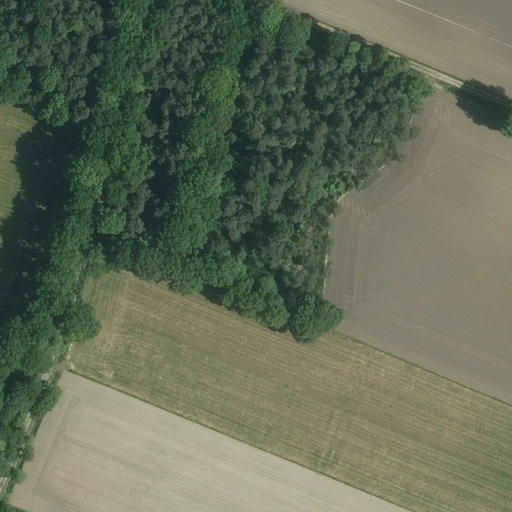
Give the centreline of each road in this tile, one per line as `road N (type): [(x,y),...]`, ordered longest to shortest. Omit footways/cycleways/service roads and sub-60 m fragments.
road 1 (track): [(0,488),(67,317),(148,0)]
road 2 (track): [(511,107),(250,0)]
